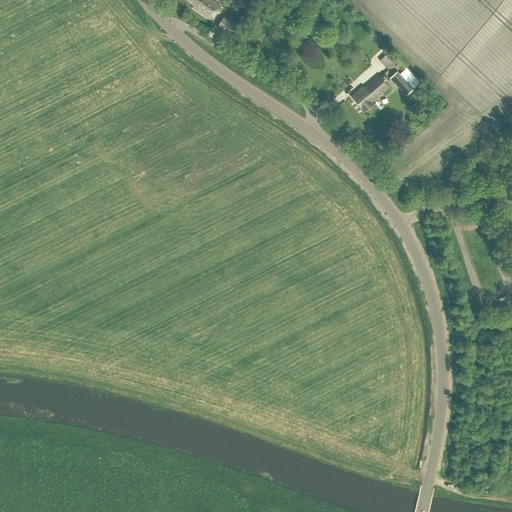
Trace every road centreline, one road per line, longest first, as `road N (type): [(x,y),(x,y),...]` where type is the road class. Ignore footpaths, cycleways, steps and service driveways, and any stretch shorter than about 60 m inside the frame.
road 1 (tertiary): [(421,511),(441,425),(441,347),(434,302),(399,221),(367,179),(211,64),(144,0)]
road 2 (track): [(420,210),(436,185),(511,120)]
